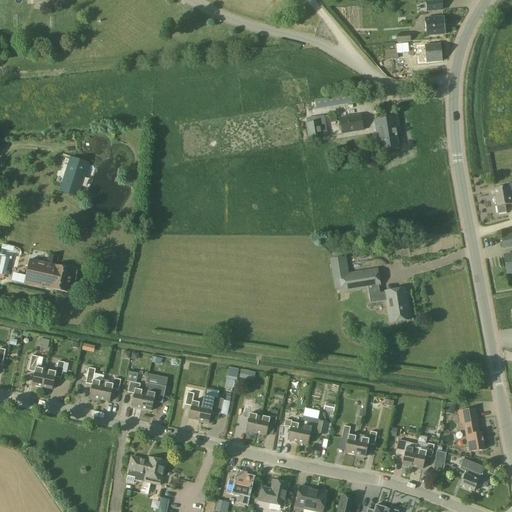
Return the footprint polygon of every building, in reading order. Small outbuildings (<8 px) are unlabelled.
[(429,12),(442,11),(441,2),(429,3),(429,12)] [(426,36),(444,35),(443,17),(425,19),(426,36)] [(397,43),(410,42),(410,33),(396,35),(397,43)] [(413,67),(426,66),(426,63),(442,62),(440,44),(419,46),(420,53),(412,54),(413,57),(412,57),(413,67)] [(354,94),(317,98),(318,108),(355,104),(354,94)] [(318,118),(318,113),(305,115),(307,123),(305,123),(308,141),(323,138),(327,138),(324,117),(318,118)] [(341,134),(363,130),(360,115),(339,119),(341,134)] [(380,150),(397,147),(395,135),(399,134),(396,117),(375,120),(380,150)] [(85,167),(70,164),(65,192),(63,197),(79,200),(85,167)] [(511,191),(510,192),(509,186),(493,189),(496,207),(497,207),(498,214),(506,212),(505,205),(511,204),(511,191)] [(511,234),(501,237),(503,249),(511,247),(511,234)] [(9,259),(11,251),(1,248),(0,252),(0,274),(8,276),(12,260),(9,259)] [(57,266),(59,257),(49,255),(47,263),(30,259),(24,283),(67,293),(73,269),(57,266)] [(347,263),(346,257),(330,260),(335,290),(341,289),(342,293),(367,289),(369,304),(386,302),(390,323),(411,320),(408,306),(405,307),(402,289),(385,292),(381,292),(380,286),(381,286),(378,268),(349,273),(347,263)] [(48,348),(50,341),(42,338),(40,345),(48,348)] [(43,388),(47,370),(41,369),(43,358),(32,356),(31,358),(29,371),(35,372),(32,385),(43,388)] [(47,370),(43,388),(52,390),(55,377),(61,378),(65,363),(58,362),(56,372),(47,370)] [(227,367),(224,384),(233,385),(236,368),(227,367)] [(99,400),(103,382),(93,380),(95,370),(89,368),(86,384),(92,385),(89,398),(99,400)] [(253,380),(254,372),(239,369),(238,377),(253,380)] [(103,382),(99,400),(110,402),(112,389),(119,391),(121,380),(114,379),(113,384),(103,382)] [(141,409),(145,391),(139,390),(140,384),(130,382),(128,393),(134,394),(131,407),(141,409)] [(145,391),(141,409),(151,411),(153,402),(162,404),(166,387),(147,383),(145,391)] [(283,400),(284,393),(278,392),(276,399),(283,400)] [(198,421),(202,404),(192,401),(194,394),(188,393),(185,405),(191,406),(188,419),(198,421)] [(256,434),(260,416),(249,414),(252,403),(245,402),(242,417),(248,418),(245,431),(256,434)] [(333,412),(335,405),(325,403),(323,410),(333,412)] [(202,404),(198,421),(209,424),(212,411),(218,412),(219,406),(213,404),(212,406),(202,404)] [(454,415),(455,405),(447,404),(445,414),(454,415)] [(477,420),(477,417),(475,408),(457,411),(459,424),(464,424),(466,435),(469,453),(484,450),(481,432),(479,433),(477,420)] [(260,416),(256,434),(266,436),(266,435),(272,436),(276,418),(270,417),(270,418),(260,416)] [(301,425),(297,442),(308,445),(310,432),(316,433),(316,434),(324,436),(325,435),(329,436),(332,424),(327,423),(319,421),(319,420),(304,417),(302,425),(301,425)] [(297,442),(301,425),(291,423),(292,421),(285,420),(284,426),(290,427),(287,440),(297,442)] [(355,455),(358,437),(349,435),(351,428),(344,426),(341,439),(347,441),(345,453),(355,455)] [(358,437),(355,455),(365,457),(368,444),(374,445),(375,439),(376,433),(370,431),(369,439),(358,437)] [(412,467),(416,449),(413,449),(406,447),(408,437),(402,435),(398,450),(405,452),(402,465),(412,467)] [(416,449),(412,467),(422,469),(425,456),(431,458),(434,445),(427,444),(426,452),(419,450),(416,449)] [(148,461),(132,458),(127,482),(134,484),(135,481),(145,483),(162,486),(165,469),(167,462),(149,458),(148,461)] [(480,477),(484,467),(464,459),(459,470),(466,472),(465,475),(464,474),(460,486),(464,488),(469,490),(473,492),(476,484),(486,488),(489,481),(480,477)] [(248,495),(252,478),(244,476),(245,474),(238,473),(236,482),(230,480),(227,491),(240,494),(238,503),(240,503),(239,507),(244,508),(245,505),(247,505),(249,495),(248,495)] [(283,507),(288,484),(273,481),(271,490),(261,488),(258,501),(268,503),(283,507)] [(316,491),(309,490),(309,489),(299,487),(295,507),(305,509),(305,508),(322,511),(321,511),(322,511),(327,493),(316,490),(316,491)] [(156,498),(157,491),(149,490),(149,498),(156,498)] [(205,501),(208,500),(209,497),(208,494),(205,493),(202,494),(200,497),(202,500),(205,501)] [(351,511),(355,499),(340,495),(335,511),(351,511)] [(227,511),(230,503),(218,500),(215,511),(227,511)]
